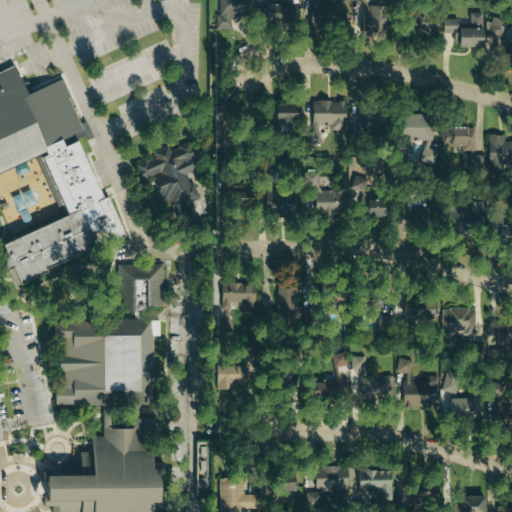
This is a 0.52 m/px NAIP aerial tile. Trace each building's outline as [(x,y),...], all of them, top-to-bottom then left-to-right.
[(215,0),(216,30),(228,30),(228,16),(252,15),(252,0),(215,0)] [(255,0),(255,14),(263,14),(263,22),(295,22),(295,5),(288,5),(288,0),(255,0)] [(302,0),(304,26),(362,23),(362,36),(378,36),(377,13),(364,14),(363,0),(328,0),(329,4),(317,5),(316,0),(302,0)] [(403,13),(404,39),(441,38),(440,32),(453,32),(454,47),(479,46),(478,36),(500,36),(500,19),(480,20),(480,12),(466,13),(467,24),(455,24),(455,18),(428,19),(428,12),(403,13)] [(18,280),(3,246),(68,217),(39,152),(0,169),(0,70),(13,64),(26,92),(61,77),(86,132),(75,138),(118,235),(18,280)] [(343,102),(306,101),(305,144),(317,144),(317,125),(327,126),(327,130),(342,130),(343,102)] [(212,149),(231,150),(233,105),(213,104),(212,149)] [(294,123),(294,105),(271,104),(271,123),(294,123)] [(376,134),(376,111),(357,111),(356,133),(376,134)] [(408,152),(408,141),(429,140),(428,114),(397,114),(398,152),(408,152)] [(439,145),(471,146),(472,127),(439,126),(439,145)] [(484,167),(511,167),(511,141),(501,141),(501,135),(486,135),(484,167)] [(140,181),(147,178),(161,207),(193,192),(185,174),(196,169),(184,143),(168,151),(165,145),(150,152),(152,157),(134,166),(140,181)] [(343,184),(330,183),(330,192),(313,191),(312,214),(341,216),(343,184)] [(231,193),(231,206),(248,205),(248,193),(231,193)] [(287,214),(288,194),(262,193),(261,214),(287,214)] [(384,198),(359,197),(358,216),(383,217),(384,198)] [(480,204),(448,204),(448,224),(480,224),(480,204)] [(511,241),(511,225),(493,225),(492,241),(511,241)] [(49,468),(51,468),(87,467),(86,436),(104,435),(103,403),(64,404),(63,318),(116,315),(117,264),(163,263),(163,314),(155,314),(157,511),(87,511),(87,506),(49,506),(49,468)] [(214,331),(239,331),(239,320),(252,320),(252,282),(213,282),(213,305),(218,305),(218,314),(214,314),(214,331)] [(295,284),(275,283),(273,323),(297,324),(298,307),(294,307),(295,284)] [(435,318),(435,301),(400,300),(400,317),(435,318)] [(473,309),(440,309),(440,344),(453,344),(453,334),(473,334),(473,309)] [(511,323),(495,324),(495,347),(511,346),(511,323)] [(213,390),(234,389),(234,384),(251,383),(251,348),(239,348),(240,365),(213,366),(213,390)] [(391,376),(363,375),(364,357),(350,356),(348,396),(390,398),(391,376)] [(335,358),(335,366),(345,366),(345,357),(335,358)] [(435,408),(436,377),(423,376),(423,384),(403,383),(403,407),(435,408)] [(447,418),(479,419),(480,397),(447,396),(447,418)] [(331,489),(331,498),(345,498),(345,467),(310,466),(310,488),(331,489)] [(358,495),(388,496),(388,471),(359,471),(358,495)] [(291,490),(290,476),(271,477),(271,491),(291,490)] [(216,511),(242,511),(242,478),(217,477),(216,511)] [(453,496),(453,511),(481,511),(481,495),(453,496)]
